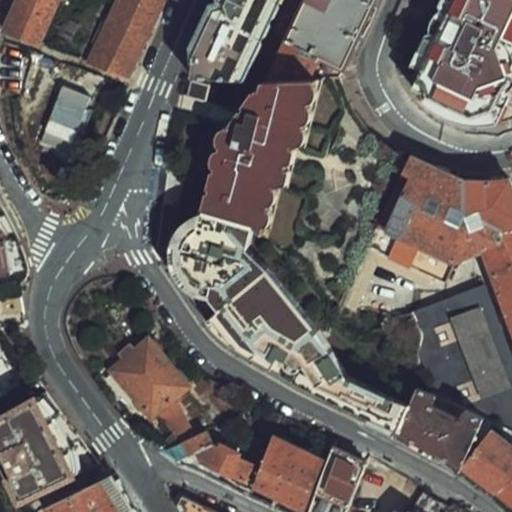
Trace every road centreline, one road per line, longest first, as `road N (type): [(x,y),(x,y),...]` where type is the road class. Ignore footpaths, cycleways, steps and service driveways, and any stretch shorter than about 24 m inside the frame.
road 1 (residential): [(482,511),(236,369),(186,324),(119,211)]
road 2 (residential): [(135,472),(56,368),(41,312),(49,282),(119,211)]
road 3 (residential): [(511,148),(497,153),(437,142),(386,97),(378,64),(401,0)]
road 4 (residential): [(119,211),(193,0)]
road 5 (residential): [(256,511),(189,476),(135,472)]
